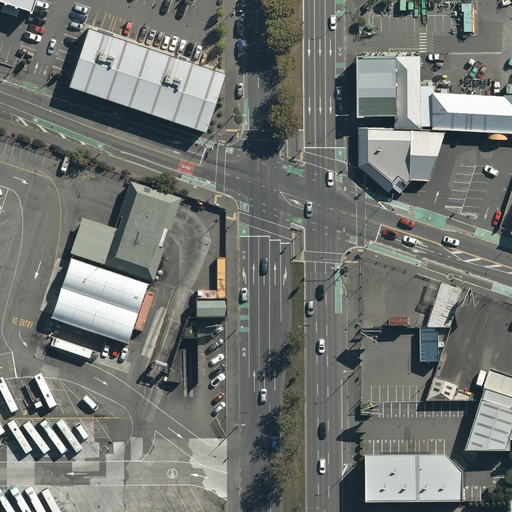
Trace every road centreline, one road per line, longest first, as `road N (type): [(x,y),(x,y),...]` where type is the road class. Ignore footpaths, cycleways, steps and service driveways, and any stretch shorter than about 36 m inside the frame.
road 1 (primary): [(265,511),(264,186)]
road 2 (primary): [(321,205),(324,511)]
road 3 (tertiary): [(264,186),(0,91)]
road 4 (primary): [(320,0),(321,205)]
road 5 (tertiary): [(511,268),(321,205)]
road 6 (primary): [(264,186),(263,0)]
